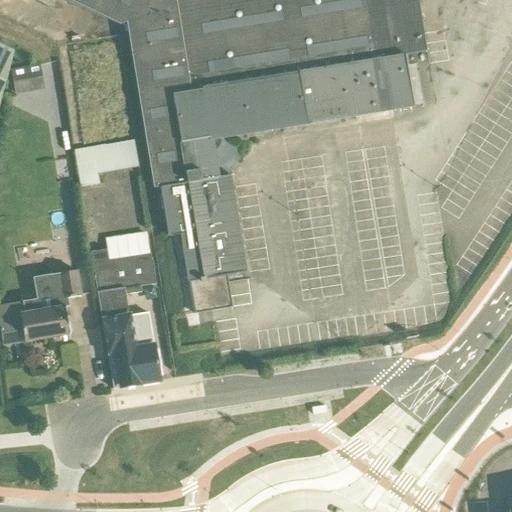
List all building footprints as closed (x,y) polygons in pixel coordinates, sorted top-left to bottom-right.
[(66,0),(120,26),(127,24),(154,190),(162,188),(170,238),(182,236),(195,314),(232,308),(226,277),(245,274),(229,177),(218,179),(212,140),(414,107),(407,64),(413,63),(411,55),(427,52),(417,0),(66,0)] [(0,106),(13,52),(0,46),(0,106)] [(40,67),(11,72),(15,95),(44,90),(40,67)] [(132,143),(94,150),(94,148),(73,152),(80,188),(99,185),(98,177),(136,170),(132,143)] [(131,326),(126,296),(143,293),(142,287),(155,285),(152,262),(151,255),(150,255),(146,233),(105,239),(107,251),(92,253),(102,321),(108,354),(113,389),(121,388),(141,385),(141,384),(160,380),(154,346),(153,346),(149,323),(131,326)] [(26,342),(71,335),(66,308),(65,300),(81,297),(77,272),(39,278),(44,305),(24,309),(24,305),(2,308),(4,319),(0,319),(0,320),(4,345),(26,342)] [(325,409),(311,410),(312,417),(326,416),(325,409)]
